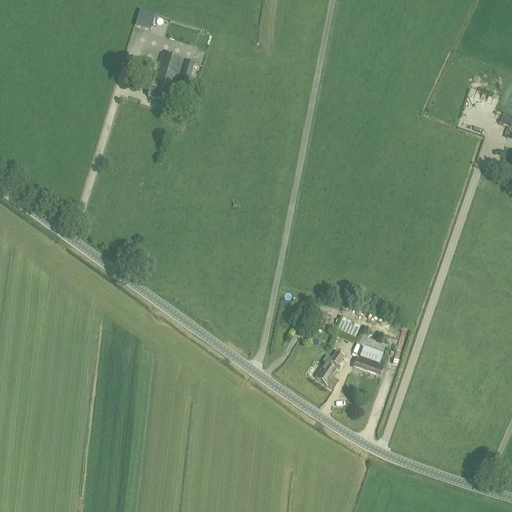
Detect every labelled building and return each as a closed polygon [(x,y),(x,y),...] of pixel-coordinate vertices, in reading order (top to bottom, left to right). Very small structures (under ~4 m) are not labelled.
[(168,30),(172,15),(141,7),(138,23),(168,30)] [(174,90),(182,61),(161,55),(158,64),(144,60),(137,80),(152,84),(147,98),(170,104),(174,90)] [(184,68),(182,76),(181,77),(178,89),(186,92),(189,79),(190,78),(192,71),(195,63),(187,60),(184,68)] [(511,126),(511,116),(504,113),(500,123),(511,128),(511,126)] [(220,130),(222,120),(203,117),(201,128),(220,130)] [(485,169),(510,179),(511,173),(511,161),(507,160),(504,166),(489,159),(485,169)] [(182,173),(180,180),(194,184),(196,177),(182,173)] [(359,322),(382,332),(387,321),(364,311),(359,322)] [(342,319),(337,331),(355,339),(360,327),(342,319)] [(361,347),(366,339),(368,337),(361,333),(355,343),(361,347)] [(386,345),(367,339),(360,358),(379,365),(386,345)] [(335,376),(341,368),(339,366),(344,358),(337,352),(331,359),(327,356),(320,367),(323,368),(315,379),(328,388),(334,392),(339,383),(333,380),(335,377),(335,376)] [(357,358),(354,367),(353,369),(378,378),(382,367),(357,358)]
